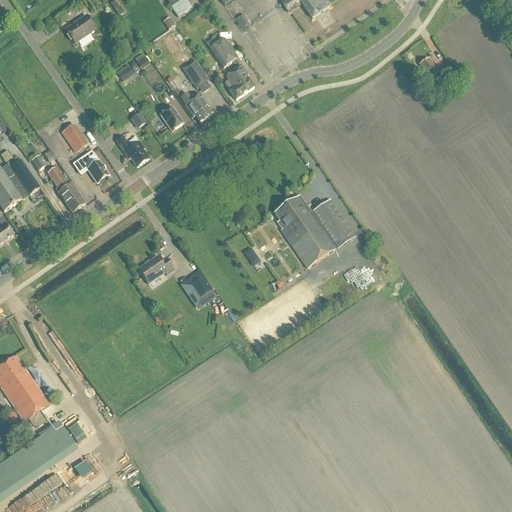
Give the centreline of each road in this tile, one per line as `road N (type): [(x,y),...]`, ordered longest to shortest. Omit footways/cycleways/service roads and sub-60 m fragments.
road 1 (tertiary): [(133,190),(286,84),(381,47),(420,0)]
road 2 (residential): [(133,190),(2,0)]
road 3 (tertiary): [(0,281),(133,190)]
